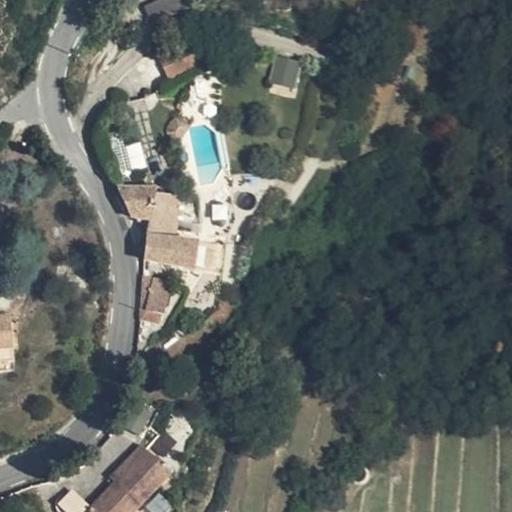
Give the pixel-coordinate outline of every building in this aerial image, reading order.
[(161,70),(202,67),(199,42),(160,45),(161,70)] [(274,55),(269,82),(294,88),(300,61),(274,55)] [(167,172),(114,174),(137,208),(158,208),(152,250),(201,258),(205,225),(184,222),(188,181),(168,180),(167,172)] [(175,314),(182,271),(149,265),(143,307),(175,314)] [(0,360),(4,360),(24,359),(23,336),(22,304),(6,305),(4,300),(0,296),(0,360)] [(394,391),(393,369),(372,367),(372,390),(394,391)] [(105,511),(135,511),(176,465),(143,436),(118,464),(126,470),(95,503),(105,511)] [(86,511),(77,491),(56,500),(61,511),(86,511)]
